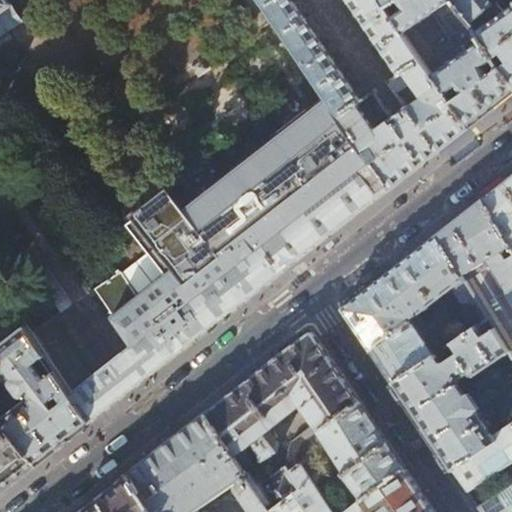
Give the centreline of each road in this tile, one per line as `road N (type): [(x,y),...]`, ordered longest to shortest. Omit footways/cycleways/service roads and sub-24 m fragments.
road 1 (residential): [(313,291),(27,511)]
road 2 (residential): [(313,291),(457,511)]
road 3 (residential): [(511,135),(313,291)]
